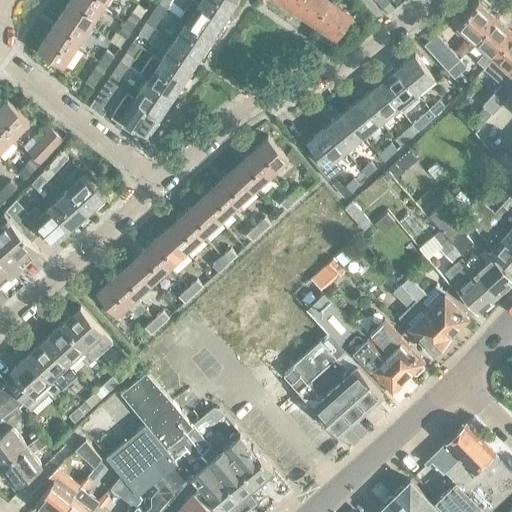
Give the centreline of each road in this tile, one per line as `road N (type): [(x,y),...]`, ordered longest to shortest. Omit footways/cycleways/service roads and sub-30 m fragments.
road 1 (residential): [(157,182),(247,108),(312,85),(429,0)]
road 2 (residential): [(0,323),(157,182)]
road 3 (residential): [(157,182),(0,57)]
road 4 (tertiary): [(312,511),(459,377)]
